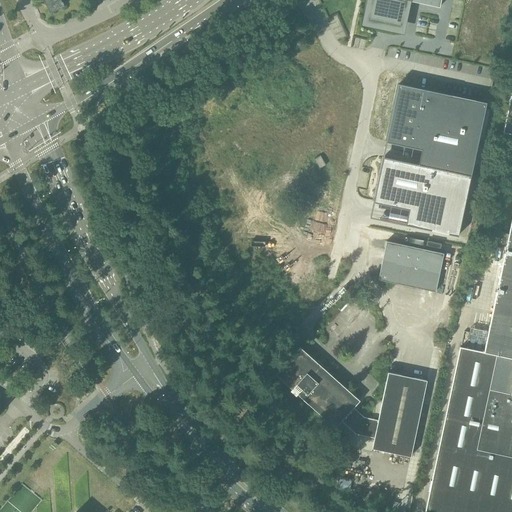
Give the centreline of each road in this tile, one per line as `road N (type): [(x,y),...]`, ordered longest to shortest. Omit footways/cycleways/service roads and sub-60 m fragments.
road 1 (primary): [(282,511),(193,424),(152,364),(39,120)]
road 2 (primary): [(13,168),(56,254),(136,375),(262,511)]
road 3 (secondary): [(39,120),(225,0)]
road 4 (secondary): [(187,0),(24,86)]
